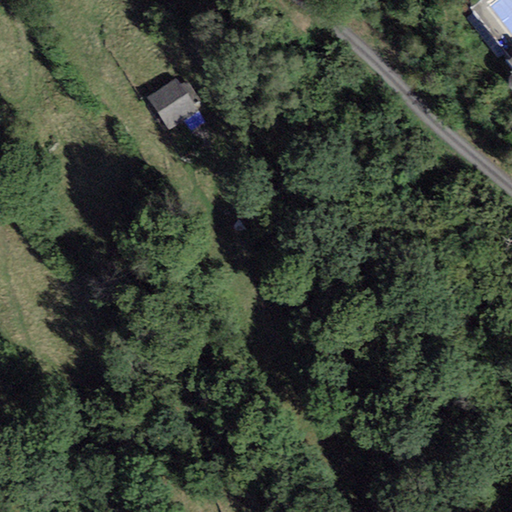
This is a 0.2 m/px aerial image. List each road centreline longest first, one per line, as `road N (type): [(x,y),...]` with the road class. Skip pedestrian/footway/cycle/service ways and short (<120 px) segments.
road 1 (track): [(222,0),(239,30),(301,253),(389,511)]
road 2 (tertiary): [(302,0),(511,188)]
